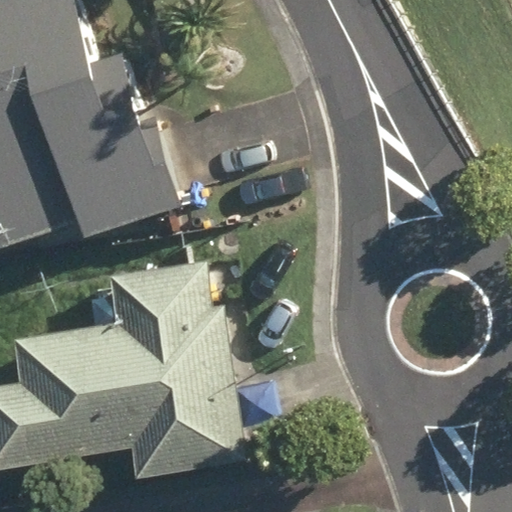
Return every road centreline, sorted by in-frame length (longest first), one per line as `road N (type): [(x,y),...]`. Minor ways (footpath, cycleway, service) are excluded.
road 1 (residential): [(455,412),(421,412),(364,379),(340,317),(345,283),(361,254),(417,218)]
road 2 (residential): [(417,218),(329,0)]
